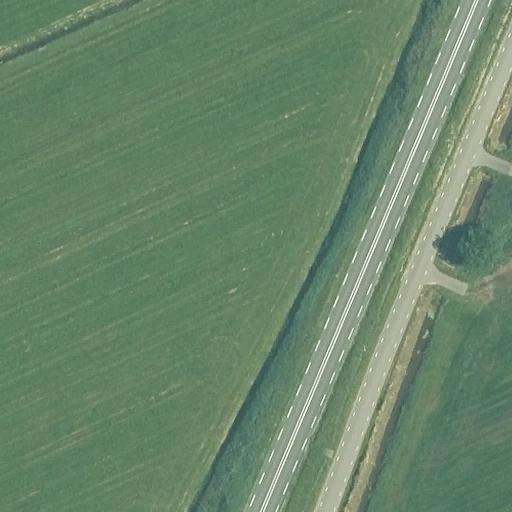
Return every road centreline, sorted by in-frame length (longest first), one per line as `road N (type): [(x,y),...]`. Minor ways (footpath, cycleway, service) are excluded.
road 1 (primary): [(267,511),(479,0)]
road 2 (unclassified): [(325,511),(511,47)]
